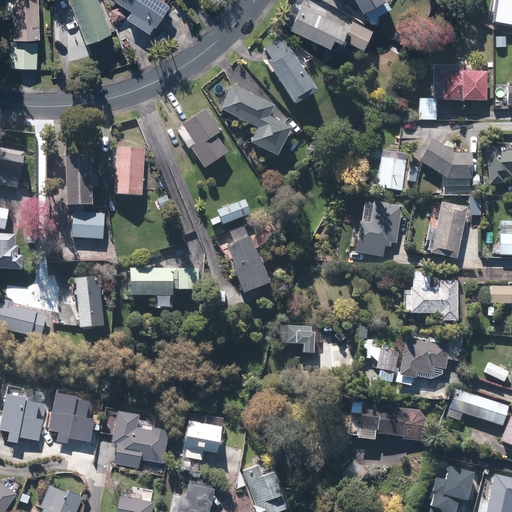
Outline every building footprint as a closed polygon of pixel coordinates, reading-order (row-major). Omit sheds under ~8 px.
[(39,38),(37,0),(12,0),(14,39),(39,38)] [(96,0),(68,0),(86,42),(110,33),(96,0)] [(159,0),(113,0),(114,0),(155,26),(168,6),(159,0)] [(354,0),(361,11),(364,9),(369,19),(388,8),(382,0),(354,0)] [(493,24),(511,27),(511,0),(491,0),(489,12),(494,13),(493,24)] [(346,27),(300,6),(290,28),(328,46),(332,38),(340,41),(346,27)] [(361,48),(370,30),(352,21),(343,39),(361,48)] [(272,60),(267,62),(293,104),(315,91),(289,48),(288,49),(282,38),(265,48),(272,60)] [(37,44),(11,43),(10,67),(36,68),(37,44)] [(441,72),(441,100),(485,101),(485,72),(441,72)] [(495,85),(494,109),(505,109),(505,106),(511,106),(511,82),(508,83),(508,85),(495,85)] [(232,85),(220,109),(256,128),(249,142),(275,155),(289,128),(266,117),(272,106),(232,85)] [(419,120),(435,120),(436,110),(432,110),(432,100),(419,99),(419,120)] [(220,132),(205,111),(182,126),(195,144),(190,147),(204,168),(226,153),(215,136),(220,132)] [(417,161),(446,178),(471,179),(471,153),(452,153),(430,140),(417,161)] [(23,153),(0,148),(0,184),(17,188),(23,153)] [(140,195),(144,150),(116,148),(113,193),(140,195)] [(511,175),(511,174),(511,151),(499,153),(498,148),(485,148),(488,186),(503,185),(502,179),(511,179),(511,175)] [(88,156),(64,156),(66,205),(90,204),(88,156)] [(405,161),(381,158),(377,187),(401,190),(405,161)] [(217,210),(222,224),(249,214),(243,200),(217,210)] [(395,243),(401,207),(373,202),(370,223),(359,221),(354,251),(382,256),(384,245),(389,246),(389,242),(395,243)] [(455,258),(466,208),(441,203),(430,253),(455,258)] [(73,213),(71,237),(102,239),(104,215),(73,213)] [(0,268),(23,270),(24,256),(16,255),(17,246),(14,246),(14,235),(0,234),(0,268)] [(511,255),(511,234),(499,234),(499,255),(511,255)] [(268,282),(250,236),(226,246),(234,266),(232,267),(242,292),(268,282)] [(197,268),(130,268),(129,295),(171,295),(171,289),(197,289),(197,268)] [(102,325),(98,276),(74,278),(78,327),(102,325)] [(409,288),(409,313),(439,313),(439,319),(456,320),(457,282),(439,281),(439,288),(409,288)] [(489,303),(510,304),(510,298),(511,297),(511,291),(511,292),(511,286),(489,286),(489,303)] [(0,302),(0,328),(40,338),(45,316),(35,313),(35,312),(11,306),(12,302),(4,300),(3,304),(0,302)] [(310,327),(286,326),(285,342),(302,343),(301,351),(311,352),(312,332),(310,332),(310,327)] [(449,345),(405,337),(399,375),(414,377),(415,371),(431,374),(433,367),(444,369),(449,345)] [(363,339),(363,358),(370,358),(371,340),(363,339)] [(355,346),(335,345),(333,365),(354,366),(355,346)] [(393,371),(397,353),(379,349),(375,367),(393,371)] [(508,371),(488,363),(484,373),(503,381),(508,371)] [(507,406),(455,389),(446,415),(459,419),(461,411),(501,425),(507,406)] [(55,393),(48,430),(58,432),(56,441),(66,443),(68,437),(88,441),(92,419),(88,418),(91,402),(74,399),(74,397),(55,393)] [(7,394),(0,430),(10,432),(8,441),(19,443),(20,438),(40,442),(45,419),(41,419),(44,402),(26,399),(26,397),(7,394)] [(360,403),(357,427),(376,430),(375,433),(401,436),(401,438),(429,441),(432,412),(360,403)] [(138,415),(117,411),(111,443),(117,444),(113,463),(137,468),(139,459),(162,463),(168,430),(151,427),(150,431),(135,428),(138,415)] [(511,418),(509,417),(499,441),(511,445),(511,418)] [(220,427),(187,421),(181,457),(200,460),(202,451),(215,453),(220,427)] [(257,465),(242,471),(255,505),(254,505),(256,511),(274,511),(288,507),(275,471),(261,476),(257,465)] [(468,501),(476,472),(451,466),(447,481),(437,478),(433,491),(435,491),(429,511),(455,511),(460,498),(468,501)] [(487,504),(478,503),(476,511),(510,511),(511,506),(511,482),(492,479),(487,504)] [(209,506),(212,489),(210,488),(211,484),(189,480),(188,484),(187,484),(185,496),(180,496),(177,511),(207,511),(208,505),(209,506)] [(0,511),(3,511),(16,494),(0,482),(0,511)] [(74,511),(81,496),(65,490),(64,492),(49,485),(40,507),(42,508),(40,511),(74,511)] [(150,511),(152,502),(120,496),(116,511),(150,511)]
